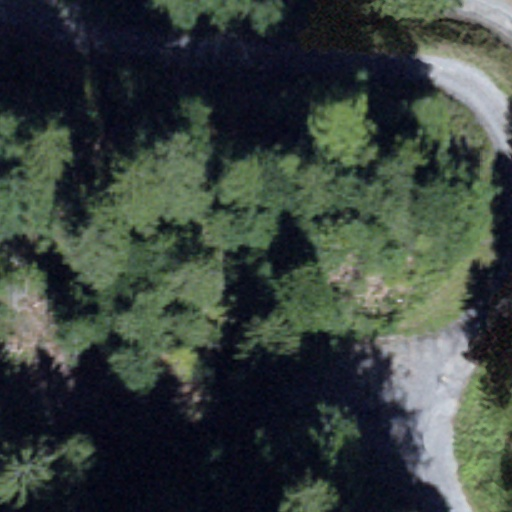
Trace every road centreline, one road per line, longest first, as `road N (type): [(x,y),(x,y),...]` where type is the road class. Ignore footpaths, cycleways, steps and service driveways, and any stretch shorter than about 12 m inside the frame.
road 1 (track): [(489,511),(478,497),(481,397),(511,330)]
road 2 (track): [(511,40),(458,10),(335,0)]
